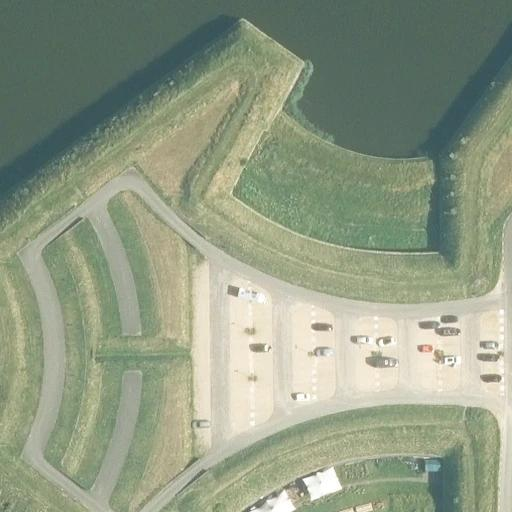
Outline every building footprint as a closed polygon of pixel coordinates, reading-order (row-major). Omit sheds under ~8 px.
[(223,162),(182,87),(175,73),(174,72),(172,72),(171,72),(169,72),(167,73),(166,74),(165,74),(165,75),(164,77),(171,95),(165,99),(160,84),(158,83),(157,83),(156,83),(154,83),(152,84),(151,85),(150,86),(149,87),(149,88),(155,106),(149,111),(144,96),(143,95),(141,94),(140,94),(138,94),(136,95),(135,96),(134,97),(134,98),(133,100),(140,118),(134,122),(129,107),(127,106),(126,106),(125,106),(123,106),(121,107),(119,108),(118,109),(118,110),(117,111),(124,129),(118,134),(113,119),(111,118),(110,117),(108,117),(107,118),(105,118),(103,119),(102,121),(102,122),(101,123),(108,141),(102,145),(96,128),(0,198),(0,207),(90,142),(101,156),(181,97),(217,164),(215,169),(209,167),(204,177),(222,186),(224,183),(230,186),(230,187),(233,182),(232,182),(226,179),(230,172),(234,174),(235,174),(237,175),(239,171),(236,170),(237,169),(234,167),(271,98),(277,102),(278,101),(279,102),(281,99),(279,98),(268,92),(230,165),(227,164),(227,165),(223,162)] [(439,231),(452,231),(511,231),(511,222),(455,222),(454,222),(454,215),(459,215),(459,205),(454,205),(454,196),(459,196),(460,185),(454,185),(454,177),(460,177),(460,166),(454,166),(454,157),(462,158),(466,150),(460,147),(463,140),(469,144),(472,138),(460,131),(459,131),(457,132),(455,132),(454,133),(452,135),(452,137),(452,139),(452,140),(453,142),(449,148),(448,148),(446,148),(445,149),(443,150),(442,152),(442,154),(442,155),(442,157),(443,158),(442,223),(439,223),(435,223),(435,230),(439,230),(439,231)] [(0,359),(92,360),(92,359),(95,359),(95,360),(96,360),(96,355),(96,350),(95,350),(92,350),(0,349),(0,359)] [(511,482),(451,483),(451,482),(440,482),(440,483),(436,483),(436,490),(440,489),(440,490),(447,490),(447,491),(446,491),(446,511),(458,511),(458,497),(453,497),(453,491),(452,491),(452,490),(455,490),(511,489),(511,482)] [(14,511),(0,501),(0,511),(1,511),(14,511)]
